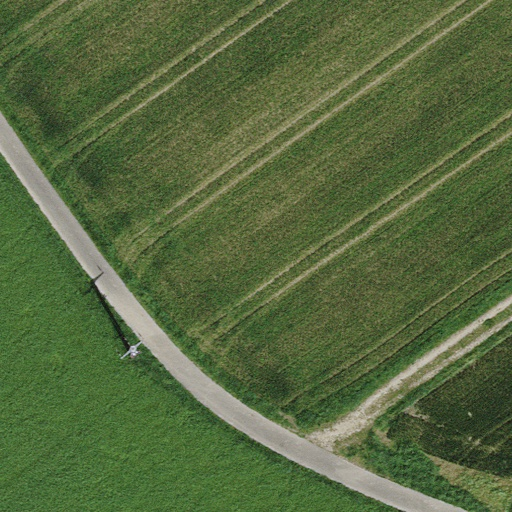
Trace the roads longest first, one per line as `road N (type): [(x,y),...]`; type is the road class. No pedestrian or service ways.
road 1 (track): [(324,464),(186,377),(0,131)]
road 2 (track): [(511,304),(387,391),(324,464)]
